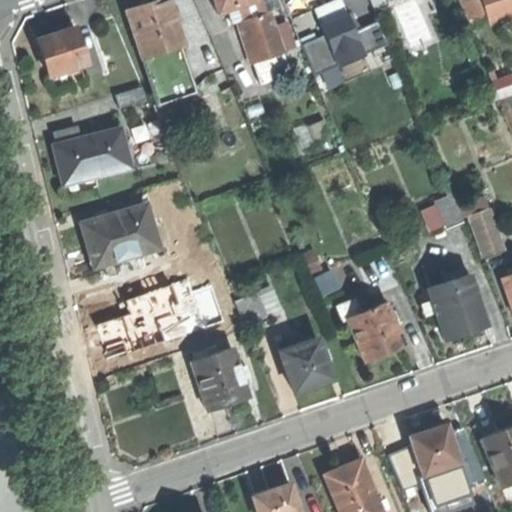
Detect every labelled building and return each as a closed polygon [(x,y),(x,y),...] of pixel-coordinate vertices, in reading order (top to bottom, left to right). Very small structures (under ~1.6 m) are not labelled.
[(151,0),(131,7),(147,55),(183,44),(187,42),(173,0),(151,0)] [(218,0),(221,9),(233,5),(244,2),(250,0),(218,0)] [(266,0),(260,0),(262,5),(246,10),(244,2),(233,5),(238,22),(246,20),(257,60),(287,51),(275,11),(270,12),(266,0)] [(262,5),(260,0),(250,0),(244,2),(246,10),(262,5)] [(350,0),(332,0),(320,5),(347,77),(374,67),(367,48),(388,41),(380,21),(361,29),(350,0)] [(485,0),(490,16),(507,10),(503,0),(485,0)] [(511,0),(503,0),(507,10),(511,8),(511,0)] [(296,20),(307,48),(332,38),(321,11),(296,20)] [(59,32),(41,38),(52,74),(75,66),(90,62),(78,26),(59,32)] [(198,89),(183,44),(147,55),(162,100),(198,89)] [(79,80),(75,66),(52,74),(56,87),(79,80)] [(118,91),(122,106),(151,98),(146,83),(118,91)] [(220,128),(226,140),(246,129),(240,117),(220,128)] [(61,163),(66,183),(70,182),(98,175),(135,166),(126,126),(83,136),(60,142),(56,143),(61,163)] [(58,131),(60,142),(83,136),(80,126),(58,131)] [(101,184),(98,175),(70,182),(72,191),(101,184)] [(438,202),(449,228),(468,221),(457,194),(438,202)] [(148,204),(85,223),(91,243),(98,264),(118,258),(136,253),(160,246),(148,204)] [(480,229),(489,255),(507,248),(497,223),(480,229)] [(140,266),(136,253),(118,258),(122,271),(140,266)] [(473,333),(492,326),(473,273),(432,287),(437,301),(440,312),(450,341),(473,333)] [(237,297),(247,326),(270,318),(260,289),(237,297)] [(346,318),(353,316),(364,311),(361,304),(359,298),(358,296),(340,303),(346,318)] [(365,296),(359,298),(361,304),(367,302),(365,296)] [(353,316),(369,360),(388,352),(407,345),(391,301),(364,311),(353,316)] [(430,316),(440,312),(437,301),(426,304),(430,316)] [(280,338),(283,348),(303,341),(300,331),(280,338)] [(283,348),(296,388),(315,382),(333,376),(320,336),(303,341),(283,348)] [(194,357),(211,407),(231,400),(252,393),(235,343),(194,357)] [(428,430),(413,435),(426,472),(442,467),(462,460),(449,422),(428,430)] [(485,437),(505,485),(511,482),(511,425),(507,428),(485,437)] [(344,465),(328,472),(343,511),(386,511),(364,457),(344,465)] [(446,477),(442,467),(426,472),(430,483),(446,477)] [(274,488),(254,494),(260,511),(304,511),(295,481),(274,488)] [(414,510),(414,511),(440,511),(436,501),(414,510)]
